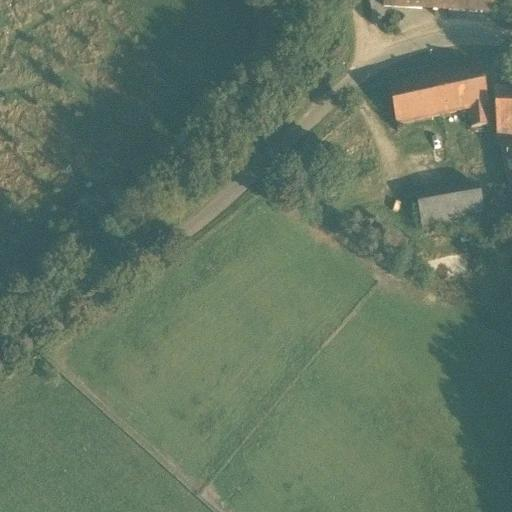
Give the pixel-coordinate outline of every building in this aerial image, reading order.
[(383,0),(383,8),(494,16),(495,0),(383,0)] [(491,128),(490,112),(481,68),(390,86),(388,88),(398,134),(399,134),(397,126),(468,111),(472,130),(491,128)] [(511,91),(495,92),(498,142),(501,142),(511,142),(511,91)] [(511,142),(501,142),(511,197),(511,142)] [(308,202),(319,193),(312,185),(301,195),(308,202)] [(478,187),(464,189),(469,222),(484,220),(478,187)] [(394,264),(410,242),(361,208),(345,230),(394,264)]
